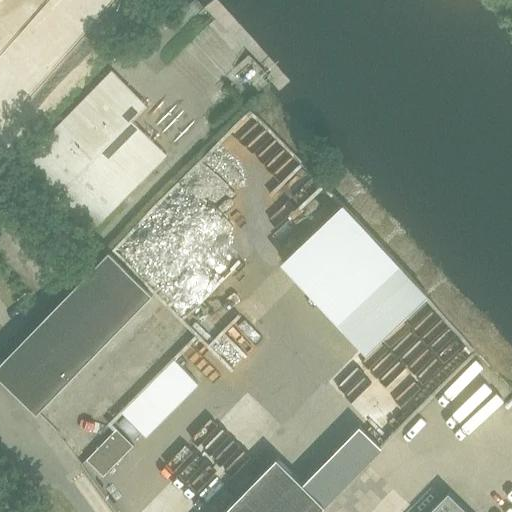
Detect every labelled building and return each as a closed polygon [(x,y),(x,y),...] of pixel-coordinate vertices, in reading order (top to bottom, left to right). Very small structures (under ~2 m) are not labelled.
[(148,105),(114,71),(112,70),(20,164),(90,232),(167,154),(133,120),(148,105)] [(153,293),(109,250),(0,362),(0,375),(37,412),(153,293)] [(87,458),(103,475),(133,444),(116,428),(87,458)] [(318,511),(327,504),(278,456),(222,511),(318,511)] [(470,511),(448,490),(426,511),(470,511)]
